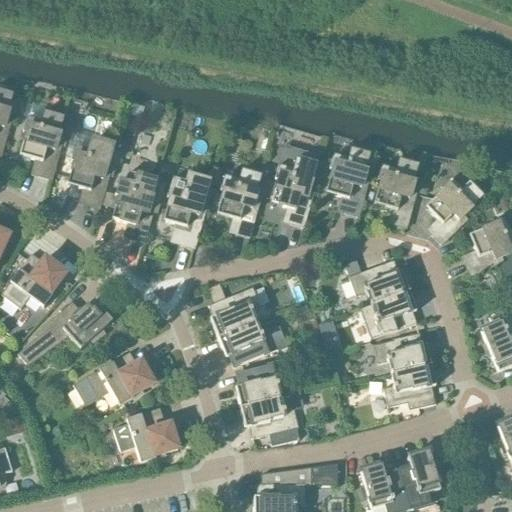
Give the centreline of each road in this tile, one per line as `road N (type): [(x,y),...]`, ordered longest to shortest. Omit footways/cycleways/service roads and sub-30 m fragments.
road 1 (residential): [(470,409),(426,255),(388,246),(146,293)]
road 2 (residential): [(470,409),(345,451),(222,468)]
road 3 (residential): [(222,468),(21,511)]
road 4 (residential): [(222,468),(199,375),(178,329),(146,293)]
road 5 (residential): [(146,293),(0,195)]
